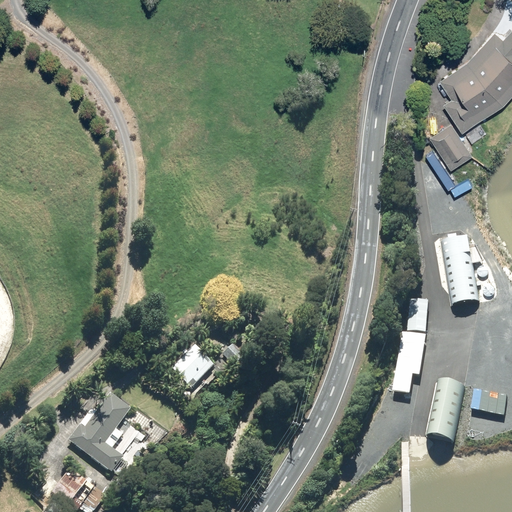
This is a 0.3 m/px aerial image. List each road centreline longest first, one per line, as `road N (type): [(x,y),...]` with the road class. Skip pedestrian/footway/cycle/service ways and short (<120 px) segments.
road 1 (secondary): [(408,0),(382,89),(359,306),(332,391),(264,511)]
road 2 (unknown): [(7,0),(97,102),(116,221),(109,307),(90,343),(0,427)]
